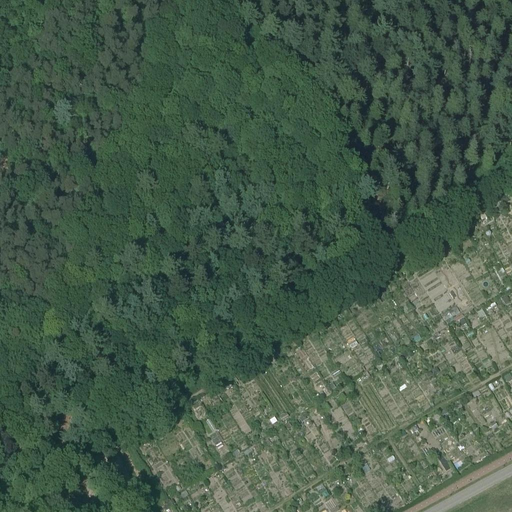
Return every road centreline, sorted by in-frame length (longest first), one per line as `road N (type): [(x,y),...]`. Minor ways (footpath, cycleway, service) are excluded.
road 1 (track): [(0,407),(91,238),(187,0)]
road 2 (track): [(99,462),(346,294),(377,262)]
road 3 (track): [(377,262),(377,203),(359,169),(301,91),(194,0)]
road 4 (track): [(511,367),(268,511)]
road 5 (track): [(511,181),(377,262)]
